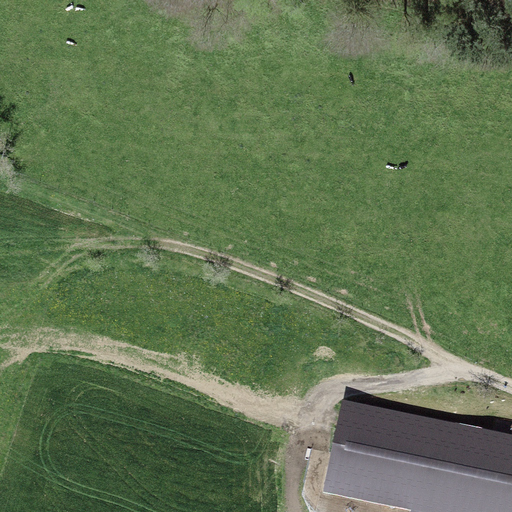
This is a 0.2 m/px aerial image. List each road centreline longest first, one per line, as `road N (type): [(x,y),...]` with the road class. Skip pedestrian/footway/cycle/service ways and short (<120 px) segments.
road 1 (track): [(0,250),(161,244),(360,313),(511,395)]
road 2 (track): [(0,180),(161,244)]
